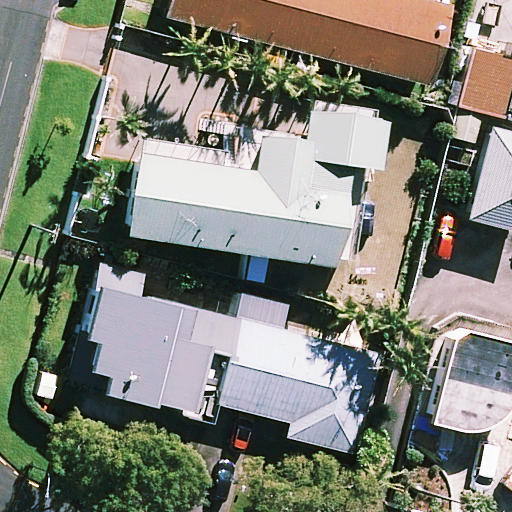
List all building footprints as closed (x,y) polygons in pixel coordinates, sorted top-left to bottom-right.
[(445,6),(420,0),(168,0),(164,18),(425,85),(445,6)] [(511,60),(464,49),(449,107),(453,108),(446,135),(470,141),(477,115),(504,122),(507,110),(511,111),(511,60)] [(373,114),(299,104),(294,137),(232,128),(226,164),(127,149),(115,233),(343,266),(357,165),(366,166),(373,114)] [(511,134),(484,127),(460,217),(511,230),(511,134)] [(133,279),(94,269),(66,383),(203,416),(207,402),(284,421),(280,435),(348,452),(372,353),(275,329),(282,302),(235,290),(229,313),(130,289),(133,279)] [(511,338),(461,323),(441,338),(424,423),(451,429),(456,430),(461,429),(466,429),(471,428),(476,427),(480,425),(485,423),(489,420),(493,417),(497,414),(500,411),(503,407),(506,403),(509,399),(511,394),(511,388),(511,338)]
